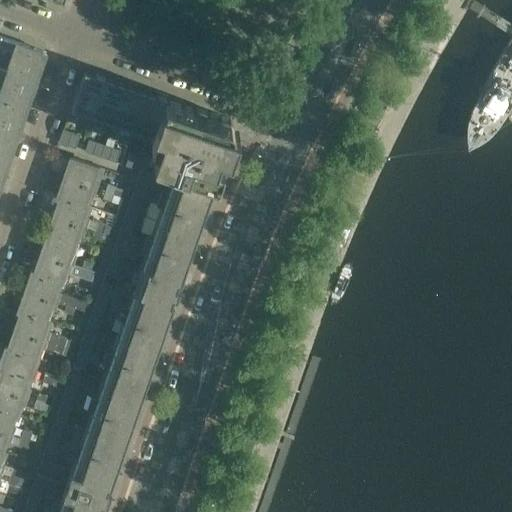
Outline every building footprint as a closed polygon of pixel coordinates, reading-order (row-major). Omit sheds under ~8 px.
[(0,46),(11,51),(7,60),(40,71),(46,53),(35,49),(35,48),(34,48),(34,49),(30,47),(31,46),(30,46),(30,47),(1,37),(0,36),(0,46)] [(0,78),(33,90),(35,85),(36,86),(36,84),(35,84),(40,71),(7,60),(7,61),(8,61),(6,69),(0,67),(0,78)] [(105,75),(84,68),(78,85),(77,84),(75,89),(77,89),(69,111),(89,118),(105,75)] [(125,82),(105,75),(89,118),(110,125),(125,82)] [(0,78),(0,98),(27,108),(31,95),(33,95),(33,94),(32,94),(33,90),(0,78)] [(145,89),(125,82),(110,125),(130,132),(145,89)] [(166,96),(145,89),(130,132),(151,139),(166,96)] [(196,106),(166,96),(151,139),(150,140),(157,142),(152,155),(178,163),(213,176),(217,177),(222,160),(226,161),(238,127),(232,125),(233,125),(233,123),(232,120),(229,118),(205,110),(206,108),(196,105),(196,106)] [(0,119),(21,126),(22,122),(24,122),(24,121),(23,120),(27,108),(0,98),(0,119)] [(0,139),(14,145),(19,132),(20,132),(21,131),(19,131),(21,126),(0,119),(0,139)] [(71,132),(63,130),(59,142),(67,144),(71,132)] [(79,135),(71,132),(67,144),(75,147),(79,135)] [(96,141),(88,138),(84,151),(92,153),(96,141)] [(0,159),(8,163),(10,158),(11,159),(11,157),(10,157),(14,145),(0,139),(0,159)] [(104,143),(96,141),(92,153),(100,156),(104,143)] [(112,146),(104,143),(100,156),(108,158),(112,146)] [(120,149),(112,146),(108,158),(116,161),(120,149)] [(137,155),(129,152),(125,164),(133,167),(137,155)] [(69,157),(62,176),(93,187),(96,188),(99,178),(96,177),(101,165),(75,156),(74,158),(69,157)] [(0,180),(2,181),(6,168),(7,168),(8,167),(7,167),(8,163),(0,159),(0,180)] [(213,176),(178,163),(174,174),(172,173),(161,203),(151,235),(55,511),(100,511),(103,504),(98,503),(99,500),(106,502),(111,488),(104,485),(105,482),(110,484),(173,300),(171,299),(173,294),(176,295),(179,285),(176,284),(178,279),(180,279),(212,187),(210,186),(213,176)] [(161,175),(140,168),(137,178),(148,181),(158,185),(161,175)] [(96,188),(93,187),(62,176),(56,195),(89,207),(90,203),(88,202),(91,195),(93,196),(96,188)] [(148,181),(137,178),(134,187),(144,191),(148,181)] [(107,183),(104,190),(113,193),(122,197),(123,193),(125,189),(109,183),(107,183)] [(144,191),(134,187),(130,197),(141,201),(144,191)] [(104,190),(102,198),(110,201),(113,193),(104,190)] [(56,205),(52,215),(86,227),(94,229),(103,232),(109,234),(113,225),(89,217),(86,216),(89,207),(56,195),(53,204),(56,205)] [(137,213),(141,201),(130,197),(126,209),(137,213)] [(132,226),(137,213),(126,209),(122,223),(132,226)] [(83,236),(86,227),(52,215),(46,234),(76,244),(80,234),(83,236)] [(132,226),(122,223),(115,241),(126,244),(132,226)] [(100,239),(103,232),(94,229),(91,236),(100,239)] [(46,234),(40,252),(70,262),(81,266),(83,259),(75,256),(76,255),(73,254),(76,244),(46,234)] [(126,244),(115,241),(112,250),(123,254),(133,258),(136,248),(126,244)] [(112,250),(108,264),(118,267),(123,254),(112,250)] [(34,260),(31,269),(64,281),(67,271),(78,275),(78,276),(91,281),(94,271),(90,269),(81,266),(70,262),(40,252),(37,261),(34,260)] [(83,259),(81,266),(90,269),(92,262),(92,261),(84,258),(83,259)] [(118,267),(108,264),(104,273),(115,276),(118,267)] [(31,269),(24,289),(58,301),(66,304),(74,307),(84,311),(87,301),(58,291),(60,283),(63,284),(64,281),(31,269)] [(112,285),(101,281),(98,291),(109,294),(112,285)] [(17,308),(20,309),(50,320),(52,317),(49,316),(51,310),(55,311),(58,301),(24,289),(17,308)] [(109,294),(98,291),(95,300),(106,303),(109,294)] [(106,303),(95,300),(92,309),(103,312),(106,303)] [(66,304),(63,311),(71,314),(74,307),(66,304)] [(20,309),(13,328),(44,339),(72,349),(75,339),(47,329),(50,320),(20,309)] [(103,312),(92,309),(89,318),(100,321),(103,312)] [(100,321),(89,318),(86,327),(96,330),(100,321)] [(96,330),(86,327),(83,336),(93,340),(96,330)] [(13,328),(7,346),(38,357),(41,347),(69,356),(72,349),(44,339),(13,328)] [(93,340),(83,336),(80,345),(90,349),(93,340)] [(0,358),(0,366),(31,377),(34,377),(37,368),(34,367),(38,357),(7,346),(5,345),(0,358)] [(90,349),(80,345),(76,354),(87,358),(90,349)] [(87,358),(76,354),(73,364),(84,367),(87,358)] [(73,364),(67,381),(78,385),(84,367),(73,364)] [(0,366),(0,367),(0,385),(28,395),(30,387),(28,386),(31,377),(0,366)] [(41,382),(57,387),(59,380),(43,375),(41,382)] [(78,385),(67,381),(64,391),(75,394),(78,385)] [(0,385),(0,406),(19,413),(22,404),(24,405),(28,395),(0,385)] [(75,394),(64,391),(61,400),(71,403),(75,394)] [(37,393),(34,400),(44,403),(46,396),(37,393)] [(52,398),(46,396),(44,403),(49,405),(52,398)] [(34,400),(32,406),(41,410),(44,403),(34,400)] [(71,403),(61,400),(58,409),(68,412),(71,403)] [(0,428),(10,431),(12,432),(15,424),(12,423),(15,415),(18,416),(19,413),(0,406),(0,428)] [(68,412),(58,409),(55,418),(65,422),(68,412)] [(65,422),(55,418),(51,427),(62,431),(65,422)] [(62,431),(51,427),(48,436),(59,440),(62,431)] [(0,428),(0,450),(5,452),(6,449),(4,448),(7,440),(10,441),(12,432),(10,431),(0,428)] [(20,436),(29,438),(31,431),(23,428),(20,436)] [(20,436),(18,443),(26,446),(29,438),(20,436)] [(59,440),(48,436),(45,445),(56,449),(59,440)] [(56,449),(45,445),(42,455),(53,458),(56,449)] [(0,470),(2,471),(11,474),(25,479),(27,471),(2,462),(5,452),(0,450),(0,470)] [(52,463),(41,459),(38,467),(49,471),(52,463)] [(64,467),(52,463),(49,471),(61,475),(64,467)] [(48,477),(36,473),(33,481),(44,485),(45,485),(48,477)] [(22,489),(25,479),(11,474),(8,484),(22,489)] [(59,481),(48,477),(45,485),(56,489),(59,481)] [(44,485),(33,481),(30,490),(40,494),(44,485)] [(40,494),(30,490),(27,499),(37,503),(40,494)] [(34,511),(37,503),(27,499),(23,509),(33,511),(34,511)]
